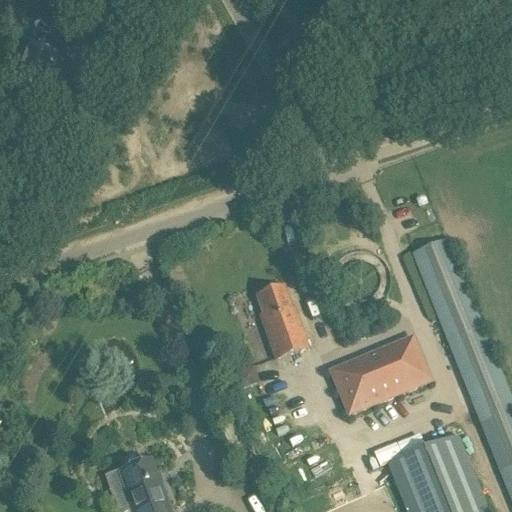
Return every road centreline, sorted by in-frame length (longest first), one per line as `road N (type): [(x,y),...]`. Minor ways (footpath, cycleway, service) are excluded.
road 1 (unclassified): [(0,279),(438,130)]
road 2 (unknown): [(420,318),(444,390),(430,419),(404,430),(344,438),(319,423),(312,376),(323,356),(347,345)]
road 3 (unknown): [(360,155),(289,0)]
road 4 (unknown): [(363,170),(420,318)]
